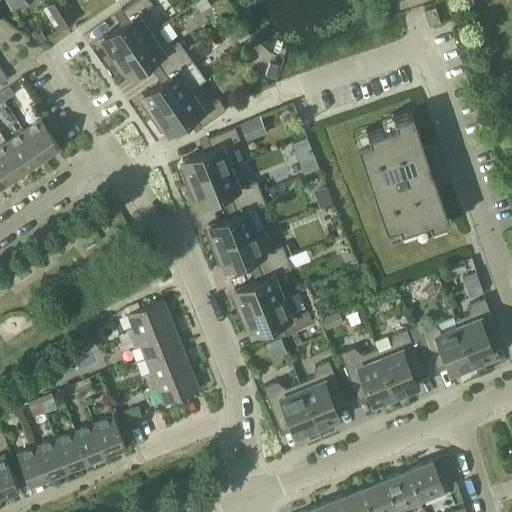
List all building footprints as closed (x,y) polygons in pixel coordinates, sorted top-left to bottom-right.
[(58,0),(49,6),(62,28),(76,20),(63,0),(58,0)] [(103,45),(112,59),(158,27),(146,8),(154,3),(152,0),(133,0),(131,2),(121,9),(128,19),(103,36),(107,42),(103,45)] [(424,9),(430,25),(441,22),(436,6),(424,9)] [(155,58),(161,67),(186,50),(179,39),(171,45),(158,27),(112,59),(122,72),(125,69),(130,75),(155,58)] [(31,33),(37,42),(45,37),(39,28),(31,33)] [(142,102),(152,116),(198,84),(197,83),(190,89),(177,71),(193,60),(186,50),(161,67),(167,76),(142,94),(146,100),(142,102)] [(270,62),(266,74),(275,76),(278,64),(270,62)] [(198,84),(152,116),(161,129),(165,127),(169,133),(194,115),(201,125),(226,108),(218,97),(210,102),(198,84)] [(9,85),(0,90),(0,93),(4,99),(14,92),(9,85)] [(357,143),(372,186),(387,229),(399,225),(401,230),(429,221),(431,226),(449,220),(434,177),(446,173),(441,160),(437,146),(425,150),(412,112),(394,118),(396,124),(368,133),(370,139),(357,143)] [(260,115),(240,123),(247,140),(266,132),(260,115)] [(41,117),(24,128),(42,155),(59,144),(41,117)] [(181,168),(187,183),(239,162),(231,141),(240,137),(235,125),(206,136),(211,148),(183,159),(186,166),(181,168)] [(24,128),(8,138),(27,166),(42,155),(24,128)] [(307,136),(292,142),(296,151),(311,145),(307,136)] [(8,138),(0,143),(0,166),(8,179),(27,166),(8,138)] [(229,192),(233,202),(261,191),(257,179),(239,186),(231,166),(240,163),(239,162),(187,183),(193,198),(198,196),(200,203),(229,192)] [(0,166),(0,184),(8,179),(0,166)] [(207,232),(213,247),(265,226),(256,229),(248,209),(266,202),(261,191),(233,202),(237,213),(209,224),(211,231),(207,232)] [(254,256),(259,267),(287,255),(282,244),(273,247),(265,226),(213,247),(219,263),(224,261),(226,268),(254,256)] [(233,297),(239,312),(290,291),(282,294),(274,274),(292,267),(287,255),(259,267),(263,277),(234,289),(237,295),(233,297)] [(464,274),(476,269),(472,257),(459,262),(464,274)] [(476,270),(464,275),(471,294),(483,289),(476,270)] [(290,291),(239,312),(245,327),(249,326),(252,332),(280,321),(285,332),(313,321),(308,309),(299,312),(290,291)] [(469,313),(455,318),(473,362),(495,353),(491,344),(502,340),(485,296),(471,302),(469,313)] [(126,329),(130,337),(172,320),(162,297),(127,311),(133,326),(126,329)] [(324,317),(329,329),(345,322),(340,311),(324,317)] [(473,362),(455,318),(454,319),(454,316),(421,329),(436,366),(447,362),(451,371),(473,362)] [(140,343),(145,357),(180,343),(172,320),(130,337),(133,345),(140,343)] [(377,347),(376,347),(395,393),(417,385),(413,376),(424,371),(407,327),(393,333),(392,344),(378,349),(377,347)] [(144,373),(148,382),(190,365),(180,343),(145,357),(151,371),(144,373)] [(395,393),(376,347),(362,353),(354,346),(340,351),(358,398),(370,393),(373,402),(395,393)] [(313,375),(300,381),(317,425),(339,416),(336,407),(346,402),(329,359),(315,364),(313,375)] [(190,365),(148,382),(151,390),(157,388),(163,402),(199,388),(190,365)] [(89,375),(77,380),(80,388),(92,383),(89,375)] [(80,388),(77,380),(65,385),(68,393),(80,388)] [(317,425),(300,381),(286,387),(277,380),(263,385),(280,429),(292,425),(295,433),(317,425)] [(51,391),(39,396),(42,404),(54,399),(51,391)] [(42,404),(39,396),(27,401),(30,409),(42,404)] [(13,407),(1,411),(4,420),(16,415),(13,407)] [(124,410),(128,421),(139,417),(135,407),(124,410)] [(113,413),(95,420),(108,451),(125,444),(113,413)] [(95,420),(75,428),(88,459),(108,451),(95,420)] [(75,428),(56,435),(69,466),(88,459),(75,428)] [(56,435),(37,443),(50,474),(69,466),(56,435)] [(50,474),(37,443),(17,451),(30,482),(50,474)] [(5,453),(0,454),(0,494),(18,487),(5,453)] [(432,457),(408,467),(420,496),(443,487),(432,457)] [(408,467),(385,476),(396,505),(420,496),(408,467)] [(385,476),(362,485),(372,511),(379,511),(396,505),(385,476)] [(372,511),(362,485),(339,494),(345,511),(372,511)] [(345,511),(339,494),(316,503),(319,511),(345,511)] [(319,511),(316,503),(294,511),(319,511)]
